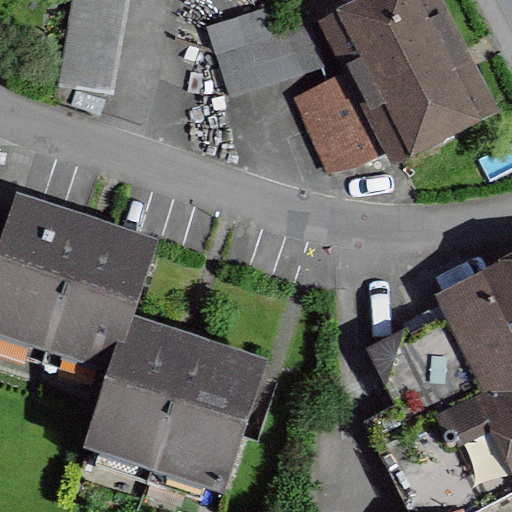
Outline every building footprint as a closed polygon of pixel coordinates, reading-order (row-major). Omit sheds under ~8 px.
[(233,95),(329,64),(307,0),(297,0),(211,27),(233,95)] [(426,0),(395,0),(324,34),(351,91),(298,116),(328,180),(380,156),(388,171),(485,125),(426,0)] [(152,254),(20,210),(0,269),(0,348),(109,385),(128,326),(152,254)] [(511,265),(432,305),(511,463),(511,265)] [(263,371),(128,326),(109,385),(84,460),(220,504),(263,371)]
